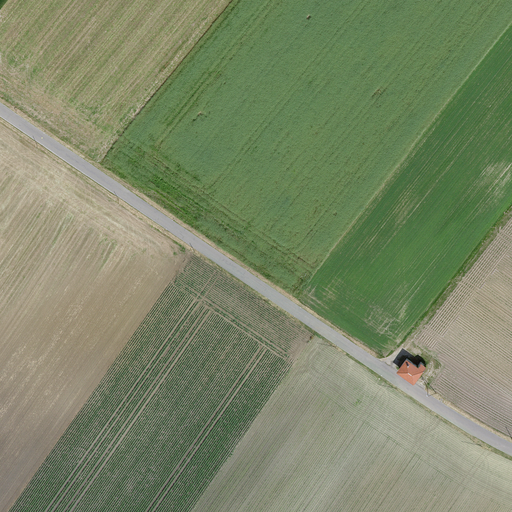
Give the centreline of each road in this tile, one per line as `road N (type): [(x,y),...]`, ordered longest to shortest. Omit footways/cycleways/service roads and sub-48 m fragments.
road 1 (tertiary): [(0,109),(413,390),(511,448)]
road 2 (track): [(386,372),(511,208)]
